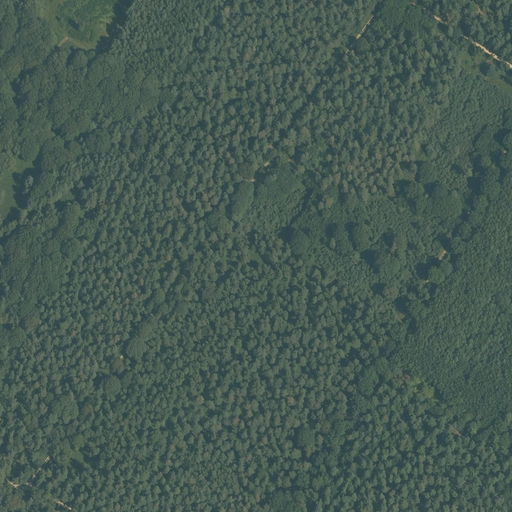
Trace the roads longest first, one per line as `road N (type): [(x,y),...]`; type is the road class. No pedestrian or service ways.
road 1 (track): [(387,0),(29,488)]
road 2 (track): [(511,139),(290,511)]
road 3 (track): [(229,213),(138,142),(164,88),(105,61)]
road 4 (track): [(511,68),(407,0)]
